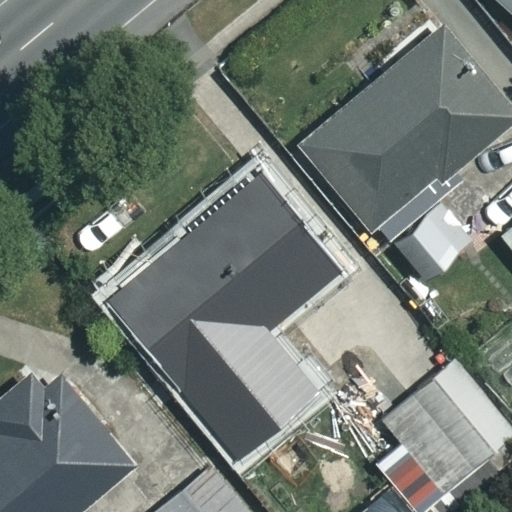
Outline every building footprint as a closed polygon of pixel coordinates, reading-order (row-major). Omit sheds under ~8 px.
[(511,0),(497,0),(511,14),(511,0)] [(506,109),(431,16),(287,134),(363,226),(506,109)] [(324,258),(245,165),(94,294),(172,386),(324,258)] [(463,231),(432,189),(380,228),(411,270),(463,231)] [(511,210),(489,230),(511,256),(511,210)] [(106,511),(143,481),(96,425),(137,390),(94,339),(53,373),(34,350),(0,378),(0,511),(106,511)] [(505,430),(442,354),(372,411),(434,488),(505,430)] [(246,511),(203,459),(146,506),(150,511),(246,511)] [(511,511),(511,471),(488,492),(505,511),(511,511)]
